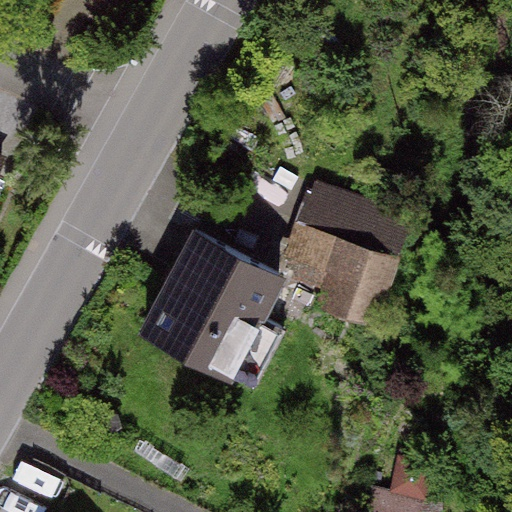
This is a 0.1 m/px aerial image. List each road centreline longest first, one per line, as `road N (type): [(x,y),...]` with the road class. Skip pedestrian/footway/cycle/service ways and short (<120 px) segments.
road 1 (residential): [(0,399),(149,133)]
road 2 (residential): [(149,133),(0,64)]
road 3 (residential): [(149,133),(225,0)]
